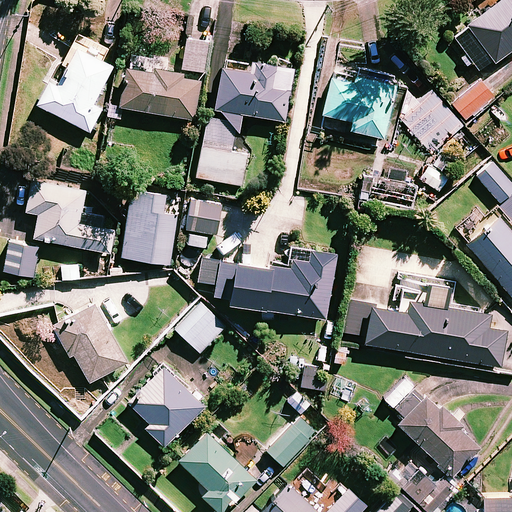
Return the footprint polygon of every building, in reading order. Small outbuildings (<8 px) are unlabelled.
[(511,0),(496,0),(489,5),(485,0),(477,0),(466,9),(474,19),(452,36),(465,53),(459,58),(468,70),(474,65),(480,72),(511,47),(511,0)] [(208,43),(185,39),(180,68),(203,72),(208,43)] [(112,65),(76,47),(67,65),(57,85),(50,82),(38,104),(90,131),(102,107),(93,102),(112,65)] [(246,154),(230,151),(233,131),(239,132),(242,113),(283,120),(292,68),(250,61),(221,56),(211,117),(205,116),(196,173),(242,181),(246,154)] [(181,77),(182,72),(152,67),(152,62),(127,58),(119,107),(193,119),(199,80),(181,77)] [(356,66),(353,82),(330,77),(322,114),(353,121),(351,130),(382,137),(396,75),(356,66)] [(491,95),(475,80),(452,105),(468,120),(491,95)] [(462,126),(430,89),(399,117),(431,153),(462,126)] [(511,183),(492,160),(473,175),(511,223),(511,183)] [(447,177),(429,164),(419,178),(437,191),(447,177)] [(85,188),(32,179),(26,210),(38,213),(34,238),(110,251),(114,228),(79,221),(85,188)] [(166,194),(132,189),(122,257),(170,264),(177,214),(163,212),(166,194)] [(219,204),(187,200),(184,229),(216,233),(219,204)] [(511,295),(511,232),(496,213),(464,241),(511,297),(511,295)] [(219,258),(214,294),(226,296),(226,302),(324,317),(334,252),(309,249),(307,262),(288,259),(287,268),(219,258)] [(365,305),(359,343),(500,364),(505,327),(488,324),(490,311),(447,304),(451,281),(401,273),(396,309),(365,305)] [(127,360),(93,301),(52,325),(70,355),(73,353),(90,381),(127,360)] [(224,325),(199,301),(174,328),(199,352),(224,325)] [(202,403),(161,365),(127,402),(149,423),(144,427),(163,445),(202,403)] [(315,367),(301,366),(300,387),(324,388),(325,379),(314,378),(315,367)] [(248,397),(263,381),(255,373),(239,388),(248,397)] [(436,409),(415,387),(394,407),(402,416),(397,421),(448,476),(478,448),(439,406),(436,409)] [(314,431),(298,415),(265,450),(281,465),(314,431)] [(221,511),(254,479),(205,430),(177,459),(207,489),(201,495),(217,511),(221,511)] [(434,485),(406,458),(389,475),(425,511),(435,511),(458,490),(443,475),(434,485)] [(316,511),(286,482),(257,511),(316,511)] [(404,511),(412,504),(396,488),(372,511),(404,511)] [(336,511),(345,504),(333,493),(322,504),(329,511),(336,511)] [(511,511),(511,495),(482,496),(482,511),(511,511)]
